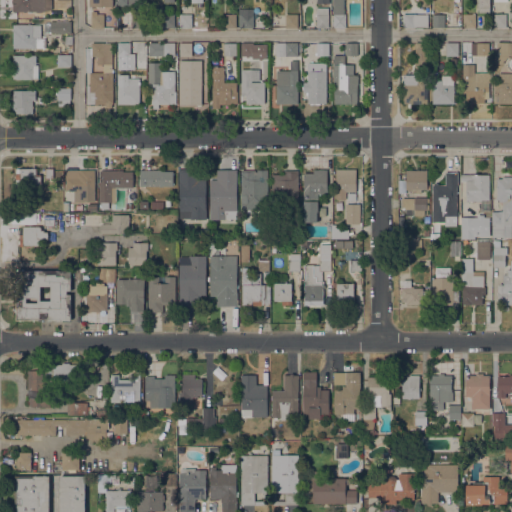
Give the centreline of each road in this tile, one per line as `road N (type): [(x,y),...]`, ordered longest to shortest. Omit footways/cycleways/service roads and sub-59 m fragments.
road 1 (residential): [(511,340),(0,339)]
road 2 (residential): [(0,136),(511,136)]
road 3 (residential): [(379,341),(380,0)]
